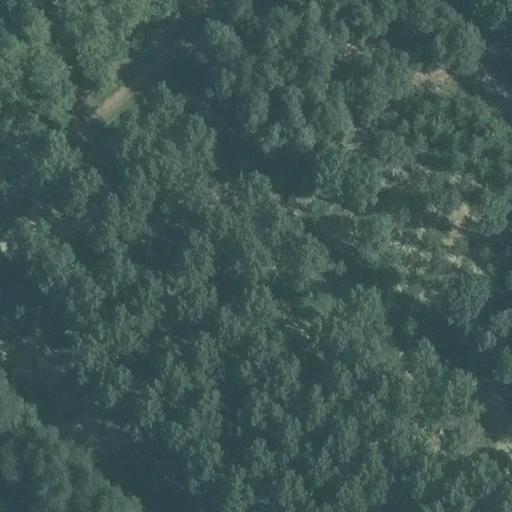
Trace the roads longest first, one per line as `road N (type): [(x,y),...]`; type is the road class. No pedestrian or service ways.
road 1 (track): [(0,200),(240,0)]
road 2 (track): [(511,112),(400,0)]
